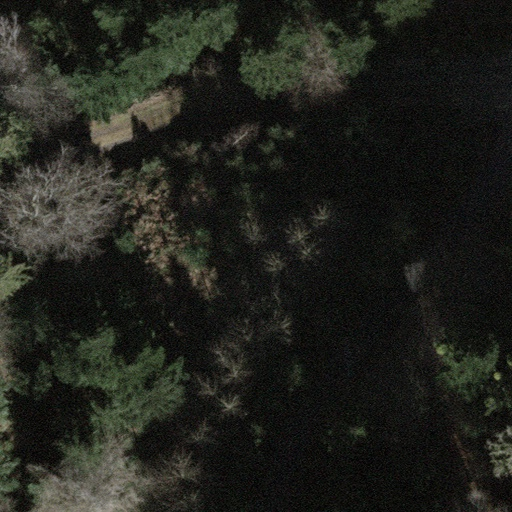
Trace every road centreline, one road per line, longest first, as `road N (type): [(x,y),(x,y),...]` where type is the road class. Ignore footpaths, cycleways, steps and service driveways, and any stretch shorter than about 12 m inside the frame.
road 1 (track): [(511,66),(294,84),(0,167)]
road 2 (track): [(511,143),(426,236),(273,469),(268,511)]
